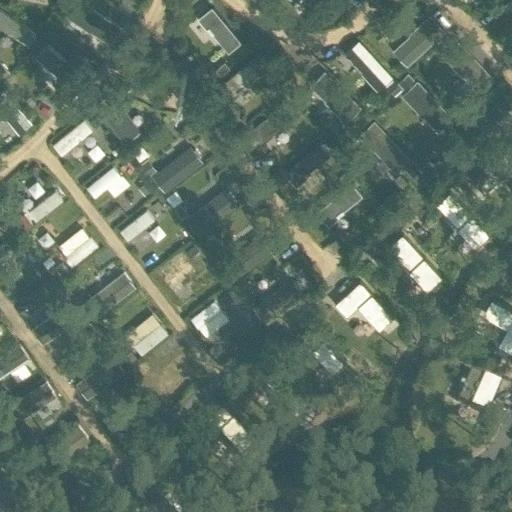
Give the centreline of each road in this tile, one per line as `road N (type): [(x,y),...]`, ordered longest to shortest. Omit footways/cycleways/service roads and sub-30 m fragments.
road 1 (track): [(98,78),(197,109),(341,276)]
road 2 (track): [(36,138),(218,387)]
road 3 (track): [(0,172),(98,78),(153,0)]
road 4 (track): [(0,305),(127,463)]
road 5 (track): [(232,0),(264,26),(308,40),(341,34),(385,0)]
